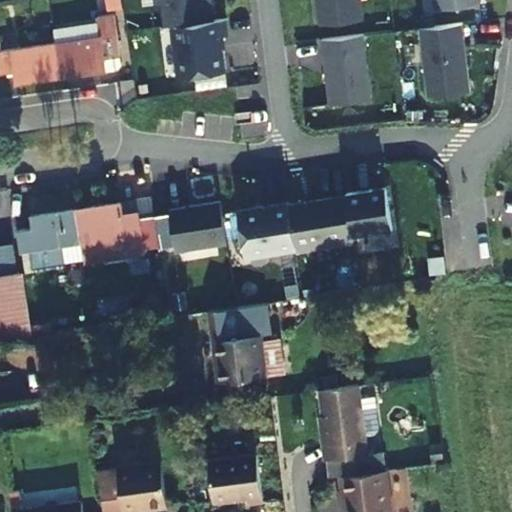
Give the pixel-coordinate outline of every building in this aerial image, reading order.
[(153,0),(154,4),(160,3),(163,27),(170,26),(212,21),(209,0),(153,0)] [(362,19),(360,0),(315,0),(319,24),(362,19)] [(99,35),(56,42),(61,75),(105,68),(105,69),(106,69),(106,68),(117,67),(121,62),(114,13),(96,16),(97,21),(99,35)] [(212,21),(170,26),(177,78),(224,71),(220,36),(227,35),(224,19),(212,21)] [(465,90),(456,23),(414,28),(422,96),(465,90)] [(363,34),(320,39),(328,104),(371,99),(363,34)] [(61,75),(56,42),(1,50),(0,42),(0,72),(14,70),(16,83),(17,83),(17,82),(61,75)] [(385,188),(346,194),(346,196),(353,237),(392,230),(385,188)] [(353,237),(346,196),(289,206),(296,250),(296,252),(354,242),(353,237)] [(120,202),(76,209),(81,241),(85,261),(145,253),(139,211),(123,213),(121,201),(120,201),(120,202)] [(220,202),(169,210),(169,214),(155,216),(160,249),(175,246),(176,253),(227,244),(220,202)] [(289,206),(288,203),(238,212),(245,259),(296,250),(289,206)] [(20,251),(81,241),(76,209),(32,215),(32,214),(31,214),(33,227),(17,229),(20,251)] [(0,272),(0,338),(27,334),(17,270),(0,272)] [(269,331),(265,302),(208,311),(215,356),(221,355),(225,381),(267,375),(260,332),(269,331)] [(125,337),(124,324),(96,328),(98,341),(125,337)] [(219,383),(225,381),(221,355),(215,356),(219,383)] [(368,446),(358,376),(319,381),(329,451),(368,446)] [(264,505),(258,456),(209,462),(215,505),(247,501),(248,507),(264,505)] [(158,462),(97,469),(103,511),(139,511),(164,508),(158,462)] [(395,511),(389,470),(341,477),(344,503),(341,504),(341,511),(395,511)] [(82,511),(81,498),(12,508),(12,511),(82,511)]
